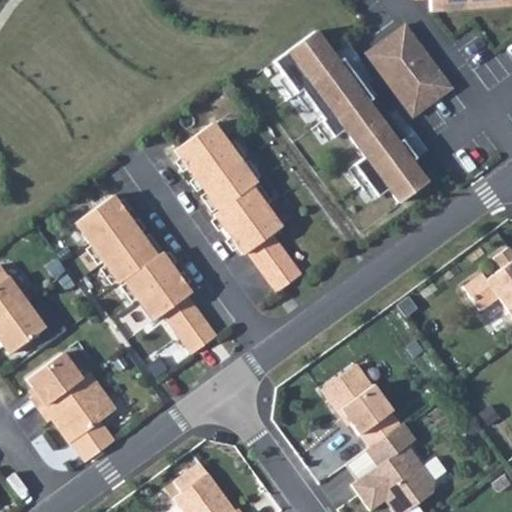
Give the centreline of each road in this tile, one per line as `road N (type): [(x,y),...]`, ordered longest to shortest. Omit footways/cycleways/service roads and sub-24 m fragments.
road 1 (residential): [(273,354),(511,182)]
road 2 (residential): [(143,169),(273,354)]
road 3 (residential): [(59,510),(224,389)]
road 4 (residential): [(224,389),(312,511)]
